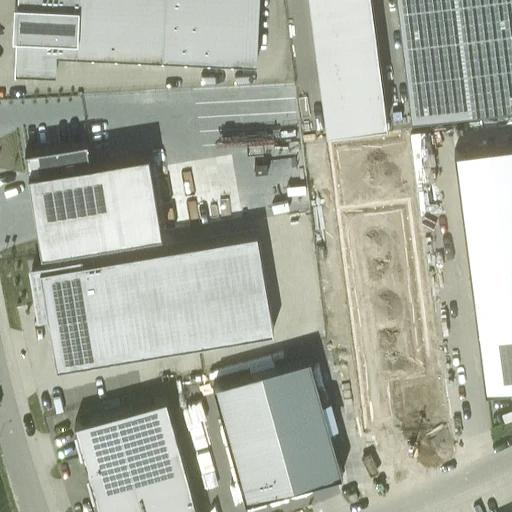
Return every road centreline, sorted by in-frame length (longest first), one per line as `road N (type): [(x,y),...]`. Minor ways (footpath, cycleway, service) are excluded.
road 1 (unclassified): [(387,511),(511,458)]
road 2 (unclassified): [(0,395),(35,511)]
